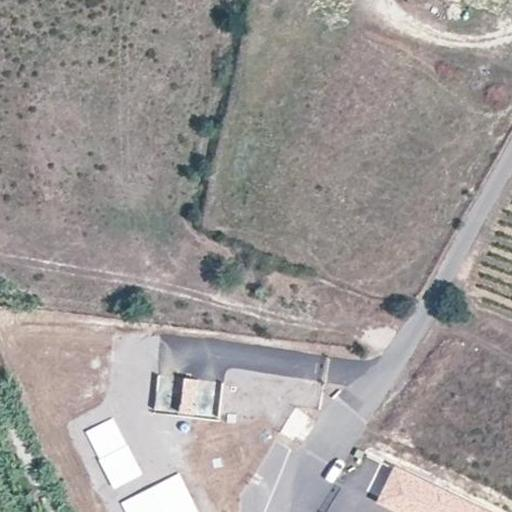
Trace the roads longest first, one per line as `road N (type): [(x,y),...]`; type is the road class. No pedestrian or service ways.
road 1 (track): [(406,340),(0,257)]
road 2 (residential): [(511,161),(301,511)]
